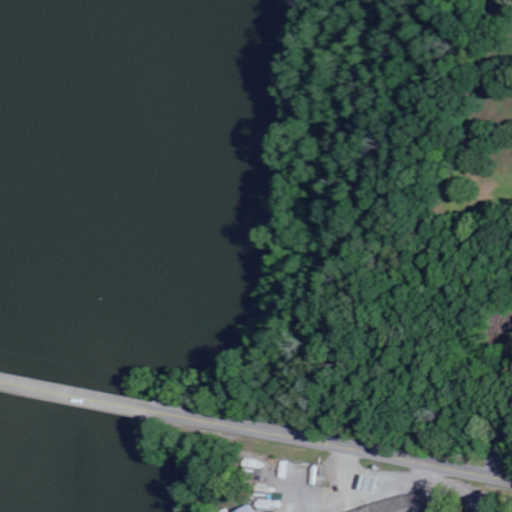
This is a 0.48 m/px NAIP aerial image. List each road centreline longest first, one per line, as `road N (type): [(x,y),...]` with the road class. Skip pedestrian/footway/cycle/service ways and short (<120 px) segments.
road 1 (secondary): [(511,480),(160,412)]
road 2 (secondary): [(160,412),(0,379)]
